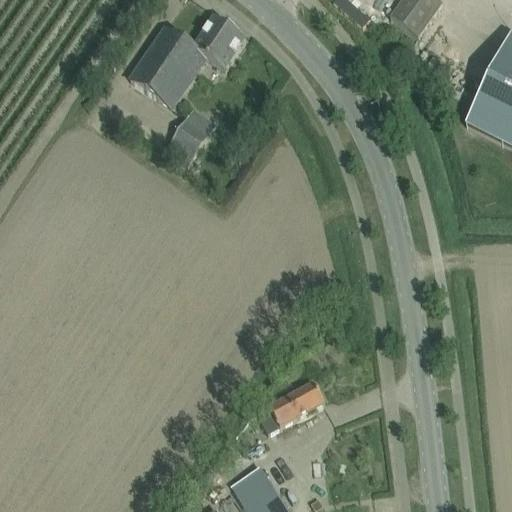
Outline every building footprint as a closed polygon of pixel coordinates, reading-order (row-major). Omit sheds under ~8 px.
[(417,43),(429,26),(442,9),(429,0),(405,0),(390,23),(417,43)] [(164,34),(152,51),(129,85),(170,113),(204,63),(224,76),(245,46),(212,23),(191,53),(164,34)] [(511,41),(510,41),(465,131),(511,154),(511,41)] [(440,96),(449,100),(454,91),(445,86),(440,96)] [(186,125),(163,157),(186,174),(209,142),(186,125)] [(296,398),(256,421),(267,440),(307,418),(324,409),(313,389),(296,398)] [(284,511),(259,474),(231,492),(244,511),(284,511)]
